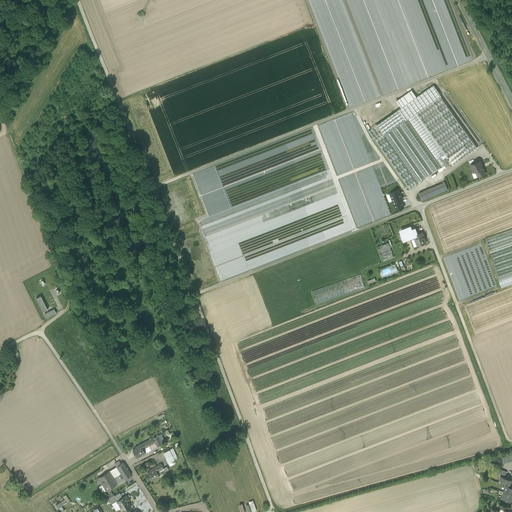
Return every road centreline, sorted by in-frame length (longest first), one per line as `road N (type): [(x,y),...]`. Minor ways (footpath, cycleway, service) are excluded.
road 1 (track): [(77,0),(272,511)]
road 2 (track): [(489,57),(151,188)]
road 3 (track): [(505,436),(420,205)]
road 4 (track): [(420,205),(191,295)]
road 5 (track): [(0,115),(68,304),(41,332)]
road 6 (track): [(121,453),(41,332)]
road 7 (track): [(0,135),(48,68),(89,32)]
road 8 (track): [(411,195),(361,120),(399,98)]
road 9 (track): [(420,205),(414,190),(475,152),(501,173)]
